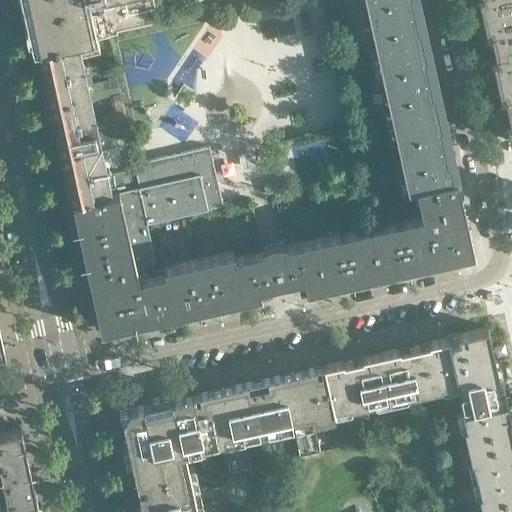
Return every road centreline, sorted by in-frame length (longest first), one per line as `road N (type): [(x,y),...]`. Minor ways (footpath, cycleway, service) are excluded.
road 1 (residential): [(497,267),(480,281),(60,374)]
road 2 (secondary): [(60,374),(0,102)]
road 3 (unclassified): [(443,0),(497,267)]
road 4 (secondary): [(90,511),(60,374)]
